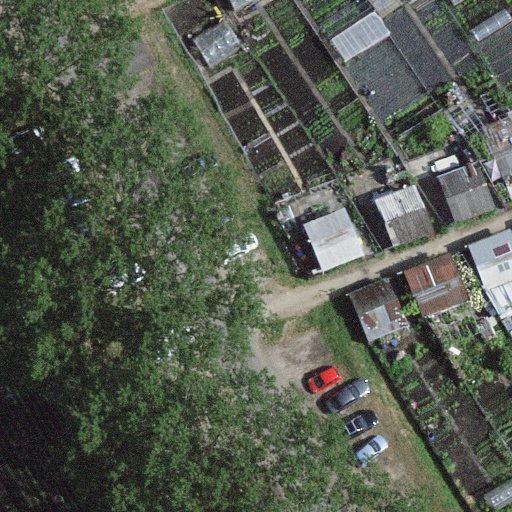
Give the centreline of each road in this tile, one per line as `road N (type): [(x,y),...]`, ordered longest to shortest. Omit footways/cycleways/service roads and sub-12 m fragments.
road 1 (track): [(32,0),(323,511)]
road 2 (track): [(222,331),(511,220)]
